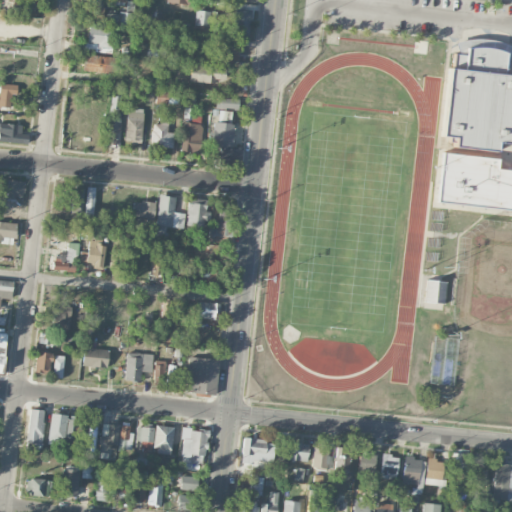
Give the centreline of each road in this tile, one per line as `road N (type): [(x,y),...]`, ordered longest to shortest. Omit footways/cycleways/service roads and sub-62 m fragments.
road 1 (tertiary): [(275,0),(216,511)]
road 2 (residential): [(62,0),(5,511)]
road 3 (residential): [(511,444),(0,389)]
road 4 (residential): [(254,186),(0,161)]
road 5 (residential): [(241,300),(0,274)]
